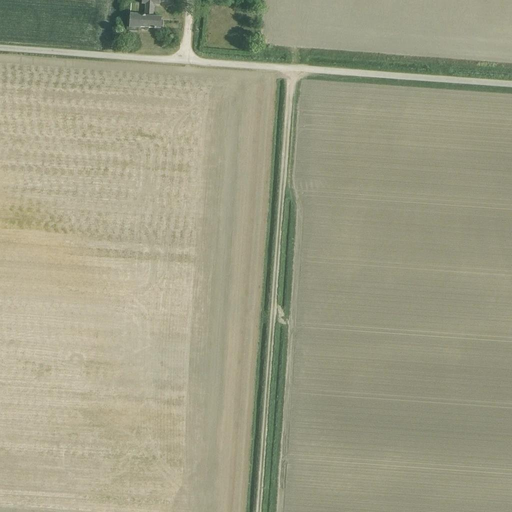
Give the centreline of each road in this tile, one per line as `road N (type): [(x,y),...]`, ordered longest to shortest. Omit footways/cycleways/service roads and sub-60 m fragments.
road 1 (unclassified): [(511,85),(0,47)]
road 2 (track): [(257,511),(292,69)]
